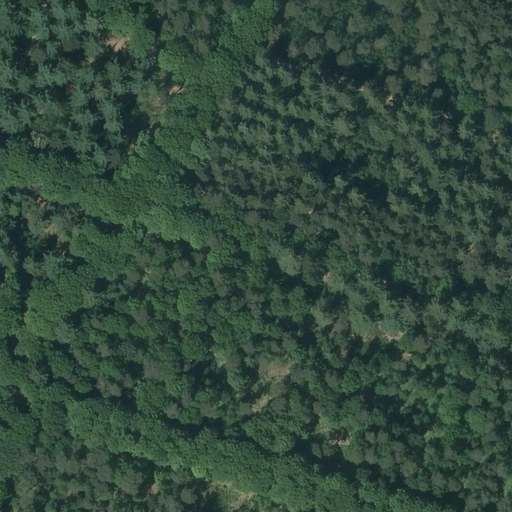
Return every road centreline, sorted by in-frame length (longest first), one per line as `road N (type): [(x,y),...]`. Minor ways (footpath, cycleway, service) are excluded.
road 1 (track): [(511,321),(150,207),(0,170)]
road 2 (track): [(0,411),(130,203),(206,120),(277,0)]
road 3 (track): [(8,399),(388,511)]
road 4 (track): [(511,135),(249,53)]
road 5 (track): [(46,0),(0,124)]
